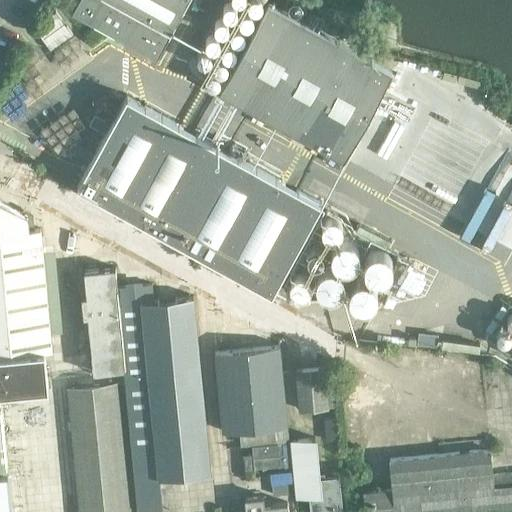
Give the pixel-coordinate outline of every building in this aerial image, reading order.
[(77,0),(74,7),(99,23),(157,57),(187,0),(77,0)] [(391,71),(281,11),(267,3),(219,91),(342,159),(391,71)] [(235,22),(235,21),(234,17),(231,13),(228,11),(224,10),(220,11),(216,13),(213,17),(212,21),(213,25),(215,29),(219,31),(222,33),(227,32),(231,29),(234,26),(235,22)] [(38,25),(52,46),(73,32),(58,11),(38,25)] [(218,52),(217,46),(214,42),(210,40),(205,39),(199,41),(196,44),(194,48),(193,52),(194,56),(197,61),(202,64),(205,64),(209,64),(214,62),(217,57),(218,52)] [(75,184),(145,223),(270,291),(271,290),(320,201),(194,133),(125,94),(110,121),(94,112),(88,122),(104,131),(75,184)] [(511,163),(511,166),(500,160),(461,235),(491,251),(511,211),(511,163)] [(51,348),(46,287),(40,227),(28,228),(27,215),(0,200),(0,390),(48,386),(44,349),(51,348)] [(354,253),(353,248),(351,244),(347,241),(343,240),(336,241),(333,243),(330,247),(328,253),(329,258),(332,262),(336,265),(341,266),(346,265),(350,262),(353,258),(354,253)] [(387,264),(386,259),(383,254),(379,252),(375,251),(370,251),(365,254),(362,258),(361,262),(362,267),(364,272),(367,275),(373,277),(378,276),(383,274),(386,270),(387,264)] [(340,279),(340,278),(339,273),(336,269),(331,266),(326,265),(321,267),(317,270),(315,274),(314,279),(315,284),(317,287),(322,290),(327,292),(331,291),(336,288),(339,283),(340,279)] [(152,299),(150,283),(114,287),(112,267),(82,269),(85,295),(80,295),(82,315),(87,314),(92,371),(123,367),(137,511),(161,508),(158,476),(209,473),(192,295),(152,299)] [(373,292),(372,288),(369,283),(365,280),(361,279),(356,279),(351,282),(347,287),(346,292),(347,296),(350,301),(354,304),(359,305),(364,304),(368,302),(371,297),(373,292)] [(285,424),(278,343),(214,350),(222,430),(285,424)] [(326,406),(322,365),(295,368),(299,409),(326,406)] [(127,511),(114,381),(66,386),(78,511),(127,511)] [(329,438),(339,437),(338,417),(327,418),(329,438)] [(340,511),(337,476),(319,478),(315,437),(291,439),(296,495),(308,494),(309,511),(340,511)] [(438,453),(348,461),(353,511),(452,511),(511,506),(511,445),(449,452),(449,451),(449,450),(448,449),(447,448),(446,447),(445,447),(444,447),(443,447),(442,447),(441,447),(441,448),(440,448),(440,449),(439,449),(439,450),(438,450),(438,451),(438,452),(438,453)] [(0,511),(10,511),(6,470),(0,470),(0,511)] [(266,495),(295,492),(294,481),(265,484),(266,495)] [(287,511),(286,501),(263,504),(262,495),(244,497),(245,511),(287,511)]
